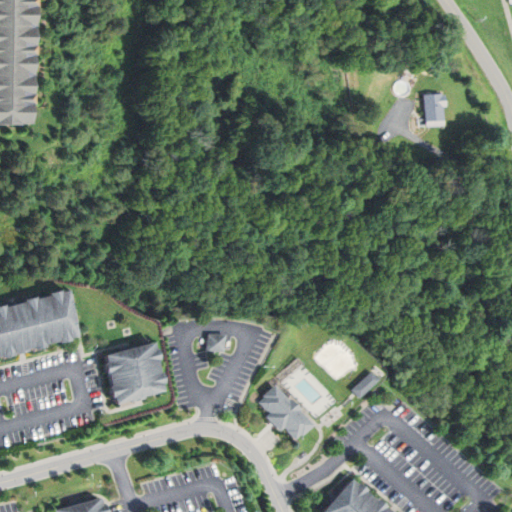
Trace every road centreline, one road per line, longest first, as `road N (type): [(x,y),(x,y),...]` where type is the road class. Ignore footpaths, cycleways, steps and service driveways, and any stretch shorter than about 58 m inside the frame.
road 1 (residential): [(285,511),(255,449),(210,428),(0,483)]
road 2 (tertiary): [(511,98),(441,0)]
